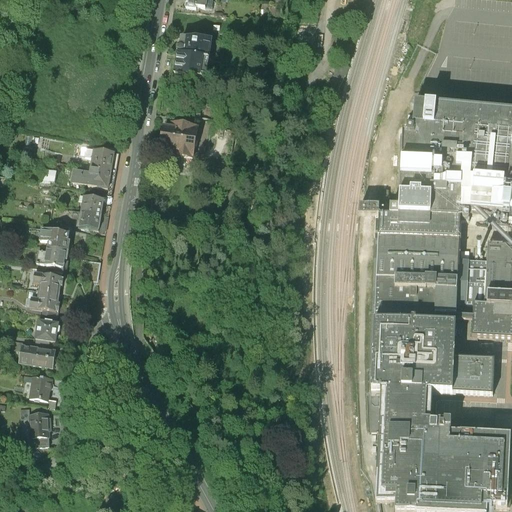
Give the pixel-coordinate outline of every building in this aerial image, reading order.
[(206,0),(187,0),(185,1),(184,5),(186,7),(186,8),(196,10),(196,7),(205,9),(206,0)] [(345,38),(336,37),(333,58),(345,59),(346,47),(344,46),(345,38)] [(211,40),(181,38),(180,46),(177,47),(177,51),(178,52),(178,54),(208,59),(211,40)] [(208,59),(178,54),(176,64),(174,65),(174,70),(175,72),(175,74),(185,75),(186,75),(193,77),(194,75),(205,77),(208,59)] [(299,66),(288,65),(286,81),(297,82),(299,66)] [(348,67),(337,65),(336,70),(334,70),(334,75),(332,75),(331,80),(330,80),(329,85),(314,83),(313,94),(327,96),(335,98),(348,67)] [(274,94),(262,93),(259,119),(271,120),(274,94)] [(511,115),(415,106),(413,119),(411,119),(411,124),(413,124),(413,126),(511,136),(511,115)] [(200,112),(183,110),(183,119),(199,120),(200,112)] [(170,128),(163,127),(160,147),(159,153),(166,154),(174,155),(174,156),(192,159),(194,149),(196,147),(197,144),(197,140),(196,137),(198,128),(184,126),(184,122),(173,120),(172,124),(171,124),(170,128)] [(510,438),(460,436),(460,426),(430,424),(432,395),(492,398),(494,362),(453,361),(456,306),(473,307),(471,339),(511,340),(511,247),(487,246),(486,264),(458,262),(460,214),(490,216),(489,227),(500,228),(500,227),(511,228),(511,136),(413,126),(412,130),(408,130),(407,130),(406,135),(402,135),(402,137),(400,199),(399,210),(390,209),(379,208),(378,218),(379,218),(371,392),(371,433),(379,433),(375,503),(395,504),(394,511),(486,511),(487,509),(507,509),(510,439),(510,438)] [(235,131),(211,127),(206,157),(210,158),(208,166),(228,170),(235,131)] [(160,147),(150,145),(149,155),(165,158),(166,154),(159,153),(160,147)] [(114,154),(94,151),(94,152),(86,150),(84,159),(92,161),(90,171),(110,174),(114,154)] [(56,174),(41,171),(39,185),(50,187),(50,185),(54,185),(56,174)] [(110,174),(90,171),(89,175),(73,173),(71,185),(107,191),(110,174)] [(111,197),(100,195),(99,201),(103,201),(103,203),(110,204),(111,197)] [(99,201),(84,198),(81,212),(101,215),(103,203),(103,201),(99,201)] [(101,215),(81,212),(78,229),(98,232),(101,215)] [(60,236),(59,236),(59,235),(41,232),(39,245),(48,246),(47,250),(68,253),(69,245),(67,245),(69,232),(61,231),(60,236)] [(68,253),(47,250),(46,256),(38,255),(36,267),(55,270),(55,275),(62,276),(64,263),(66,263),(68,253)] [(100,263),(87,261),(84,280),(97,282),(100,263)] [(61,280),(35,276),(33,285),(40,286),(39,294),(59,298),(60,289),(62,290),(63,282),(61,282),(61,280)] [(59,298),(39,294),(38,302),(31,301),(30,311),(56,315),(57,314),(59,314),(60,307),(58,307),(59,298)] [(52,324),(47,323),(46,324),(39,323),(36,341),(37,341),(50,343),(55,344),(57,336),(59,334),(60,330),(58,329),(58,326),(52,325),(52,324)] [(50,343),(37,341),(36,348),(49,350),(50,343)] [(56,355),(22,349),(19,365),(53,371),(56,355)] [(56,402),(48,401),(50,392),(51,388),(52,381),(41,379),(40,380),(33,379),(29,400),(39,402),(38,407),(55,410),(56,402)] [(63,381),(52,380),(52,381),(51,388),(62,390),(63,381)] [(48,416),(30,417),(31,439),(29,439),(29,449),(50,448),(49,433),(51,433),(50,420),(48,420),(48,416)]
